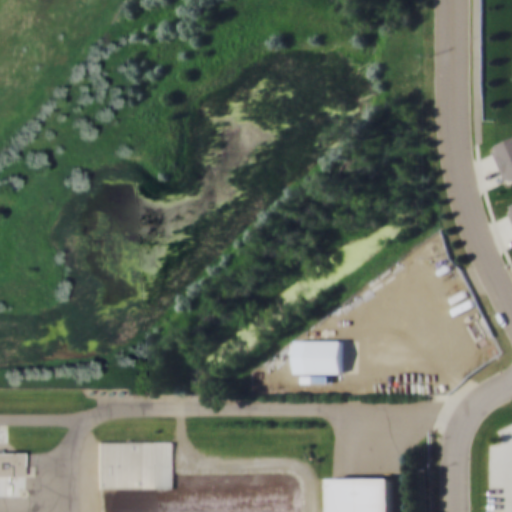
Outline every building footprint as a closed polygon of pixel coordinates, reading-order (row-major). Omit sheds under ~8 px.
[(511,138),(496,144),(508,181),(511,179),(511,138)] [(309,373),(343,373),(343,339),(309,339),(309,373)] [(97,486),(173,486),(173,440),(97,440),(97,486)] [(0,451),(0,477),(19,477),(19,451),(0,451)] [(392,511),(392,476),(332,476),(332,511),(392,511)]
